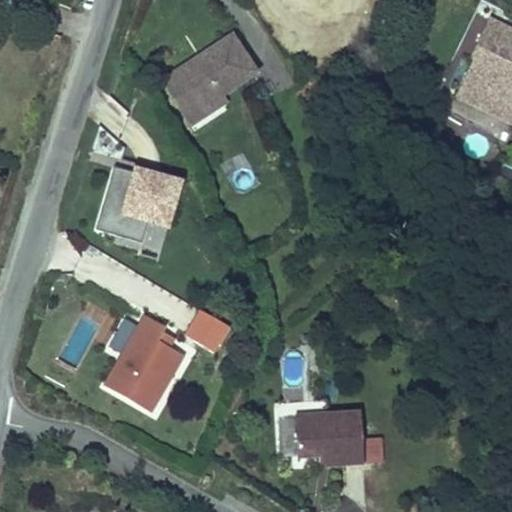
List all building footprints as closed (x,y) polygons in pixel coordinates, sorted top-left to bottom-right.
[(511,28),(490,18),(472,56),(475,57),(457,94),(481,105),(488,91),(511,102),(504,116),(511,119),(511,28)] [(214,84),(214,89),(195,87),(169,107),(196,143),(228,118),(261,92),(233,57),(208,77),(214,84)] [(214,89),(214,84),(208,77),(195,87),(214,89)] [(504,116),(511,102),(488,91),(481,105),(504,116)] [(196,143),(200,148),(232,124),(228,118),(196,143)] [(167,226),(180,180),(135,167),(134,171),(113,166),(95,228),(115,234),(141,242),(148,220),(167,226)] [(157,259),(167,226),(148,220),(141,242),(115,234),(113,241),(138,248),(137,253),(157,259)] [(119,322),(134,331),(142,317),(127,308),(119,322)] [(228,325),(198,308),(184,333),(213,350),(228,325)] [(161,328),(142,317),(134,331),(119,322),(103,349),(118,358),(103,384),(152,412),(183,358),(166,348),(154,341),(161,328)] [(161,328),(154,341),(166,348),(173,335),(161,328)] [(294,454),(317,453),(324,453),(325,462),(359,462),(358,411),(293,412),(294,454)] [(364,441),(365,466),(383,466),(382,441),(364,441)]
